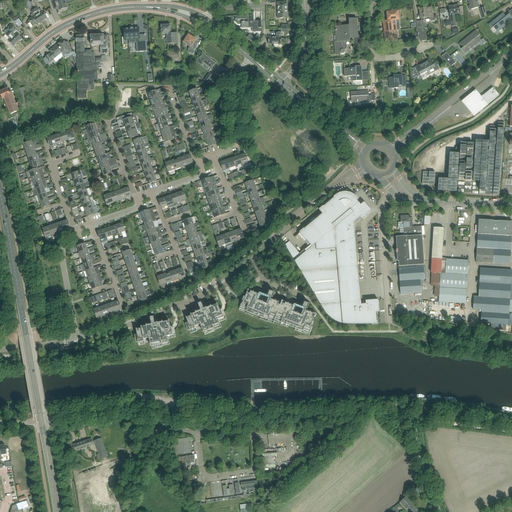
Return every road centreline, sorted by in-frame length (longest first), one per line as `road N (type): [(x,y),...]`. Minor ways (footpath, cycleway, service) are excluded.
road 1 (unclassified): [(173,405),(415,414)]
road 2 (secondary): [(41,422),(0,194)]
road 3 (secondary): [(13,64),(72,21),(112,9),(160,9),(203,23)]
road 4 (unclassified): [(77,339),(195,296),(252,260)]
road 5 (unclassified): [(173,405),(135,395),(0,409)]
road 6 (unclassified): [(173,405),(135,403),(41,422)]
road 7 (unclassified): [(389,321),(381,205),(391,192)]
road 8 (unclassified): [(117,511),(143,443),(170,422),(173,405)]
road 9 (secondary): [(415,130),(511,53)]
